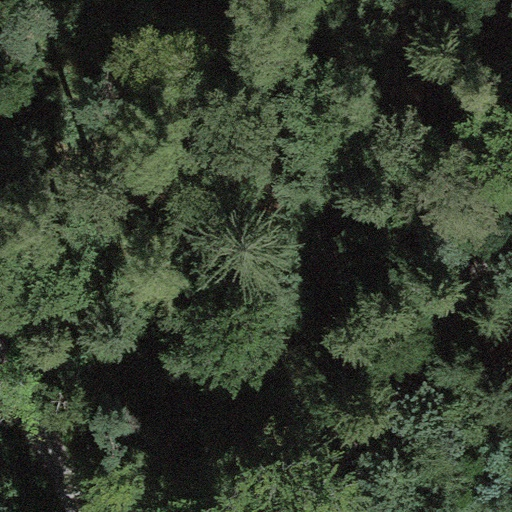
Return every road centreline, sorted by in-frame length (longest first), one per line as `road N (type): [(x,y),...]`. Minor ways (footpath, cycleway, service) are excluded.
road 1 (track): [(268,511),(409,337),(511,188)]
road 2 (track): [(103,511),(0,370)]
